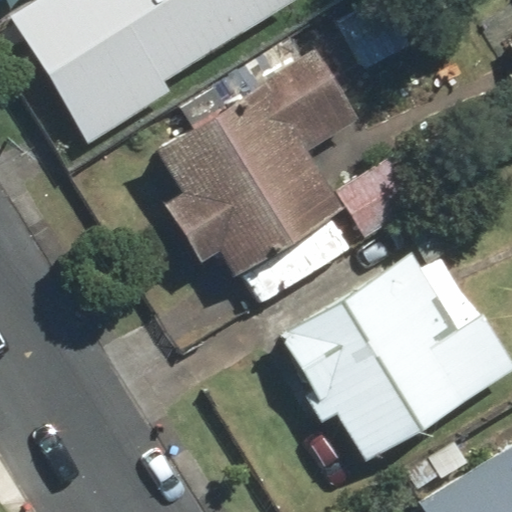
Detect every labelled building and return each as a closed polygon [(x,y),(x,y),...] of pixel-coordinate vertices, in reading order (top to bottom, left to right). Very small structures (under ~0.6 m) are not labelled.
[(13,0),(0,8),(0,36),(70,149),(158,90),(153,82),(274,0),(13,0)] [(363,0),(358,0),(316,23),(343,74),(390,49),(363,0)] [(439,0),(368,0),(391,33),(439,0)] [(511,34),(492,49),(511,77),(511,34)] [(193,254),(210,280),(320,206),(287,157),(343,120),(293,44),(127,154),(152,192),(135,204),(176,265),(193,254)] [(370,147),(315,190),(355,242),(410,199),(370,147)] [(386,230),(409,263),(473,218),(450,186),(386,230)] [(391,436),(497,368),(425,257),(407,269),(395,250),(256,340),(296,401),(287,408),(298,426),(312,417),(338,457),(324,466),(343,495),(404,456),(391,436)] [(511,511),(511,429),(456,466),(439,440),(403,463),(418,487),(391,505),(395,511),(511,511)]
